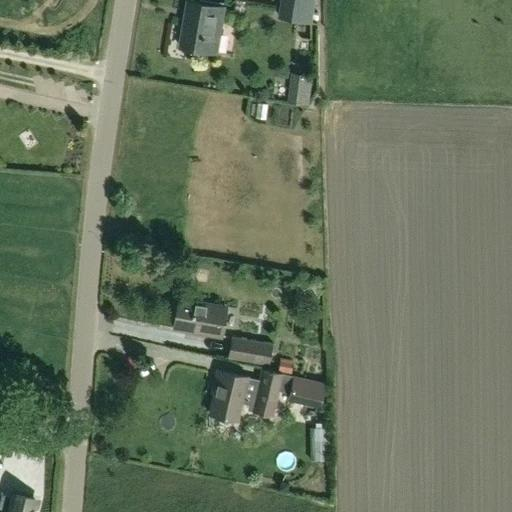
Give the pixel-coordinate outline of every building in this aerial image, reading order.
[(309,22),(312,0),(281,0),(279,17),(309,22)] [(179,47),(214,53),(222,8),(187,2),(179,47)] [(292,77),(288,103),(308,106),(311,79),(292,77)] [(219,98),(175,90),(168,134),(193,138),(196,118),(215,121),(219,98)] [(173,329),(220,337),(225,307),(178,299),(173,329)] [(226,358),(269,365),(272,343),(230,336),(226,358)] [(279,370),(291,372),(292,362),(281,360),(279,370)] [(246,378),(246,377),(217,370),(215,381),(217,382),(209,414),(236,420),(240,402),(248,404),(247,409),(272,415),(281,374),(262,369),(259,381),(246,378)] [(324,384),(293,377),(288,400),(319,407),(324,384)] [(259,432),(275,435),(279,420),(263,416),(259,432)] [(324,455),(343,455),(343,434),(324,434),(324,455)] [(31,511),(35,500),(15,495),(10,511),(31,511)]
